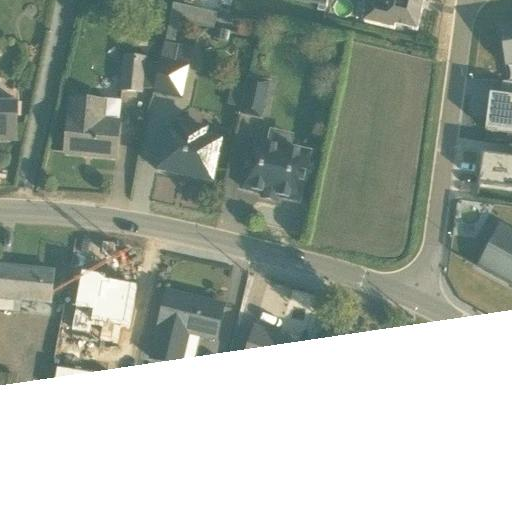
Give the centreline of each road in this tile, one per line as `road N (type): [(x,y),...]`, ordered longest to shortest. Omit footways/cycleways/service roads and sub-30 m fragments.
road 1 (residential): [(0,215),(72,216),(245,247),(421,297)]
road 2 (residential): [(421,297),(468,0)]
